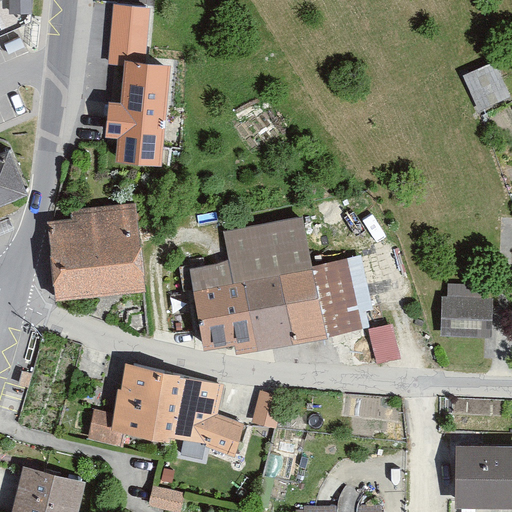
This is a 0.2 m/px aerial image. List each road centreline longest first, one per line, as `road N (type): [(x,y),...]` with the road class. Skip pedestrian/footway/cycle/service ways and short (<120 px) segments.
road 1 (residential): [(14,298),(190,359),(511,388)]
road 2 (tertiary): [(64,0),(39,208),(14,298)]
